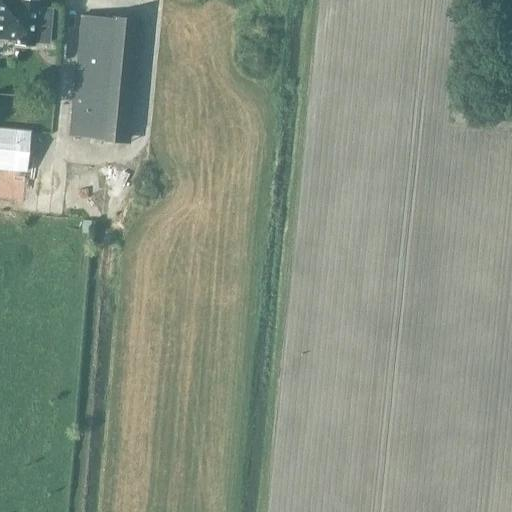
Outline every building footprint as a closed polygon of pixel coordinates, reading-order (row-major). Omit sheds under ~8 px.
[(16,43),(34,45),(37,21),(39,20),(40,18),(41,15),(41,12),(40,10),(38,9),(38,1),(30,0),(0,0),(0,37),(16,39),(16,43)] [(70,136),(98,138),(98,140),(129,143),(141,19),(110,16),(110,18),(81,15),(70,136)] [(0,168),(26,171),(29,132),(0,128),(0,168)] [(67,185),(67,204),(101,204),(101,171),(79,171),(79,185),(67,185)] [(0,214),(44,216),(44,205),(0,204),(0,214)]
